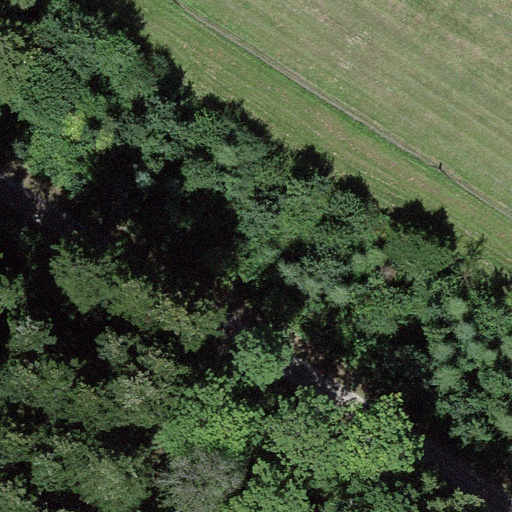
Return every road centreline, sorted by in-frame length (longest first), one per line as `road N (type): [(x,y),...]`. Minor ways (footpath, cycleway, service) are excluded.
road 1 (track): [(509,511),(428,450),(0,191)]
road 2 (track): [(119,0),(511,248)]
